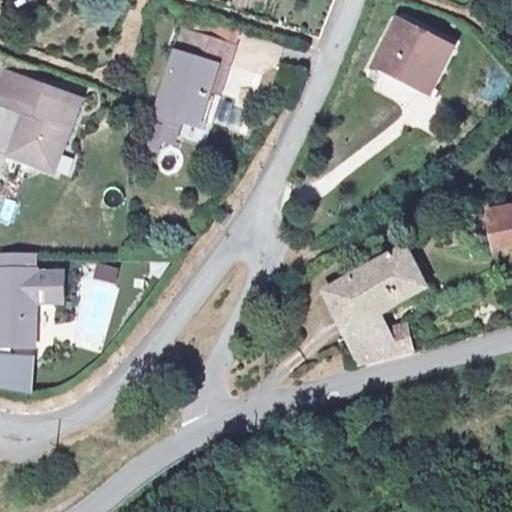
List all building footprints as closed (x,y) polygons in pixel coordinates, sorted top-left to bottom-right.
[(430,97),(452,49),(395,22),(376,61),(409,76),(406,84),(430,97)] [(187,26),(179,49),(218,62),(217,65),(226,68),(235,42),(187,26)] [(177,49),(158,106),(181,114),(198,120),(209,87),(217,65),(218,62),(179,49),(177,49)] [(217,65),(209,87),(220,89),(227,68),(226,68),(217,65)] [(46,168),(77,97),(13,70),(1,98),(22,108),(4,149),(46,168)] [(181,114),(158,106),(151,128),(174,136),(181,114)] [(511,253),(511,218),(502,220),(504,238),(495,239),(497,256),(511,253)] [(35,256),(0,255),(0,269),(35,271),(35,256)] [(393,368),(420,361),(411,348),(397,350),(381,321),(425,293),(404,260),(326,304),(364,374),(393,368)] [(96,281),(119,284),(122,269),(98,265),(96,281)] [(37,277),(1,276),(0,318),(0,346),(36,347),(37,307),(67,307),(67,277),(37,277)] [(41,361),(0,358),(0,396),(38,399),(41,361)]
